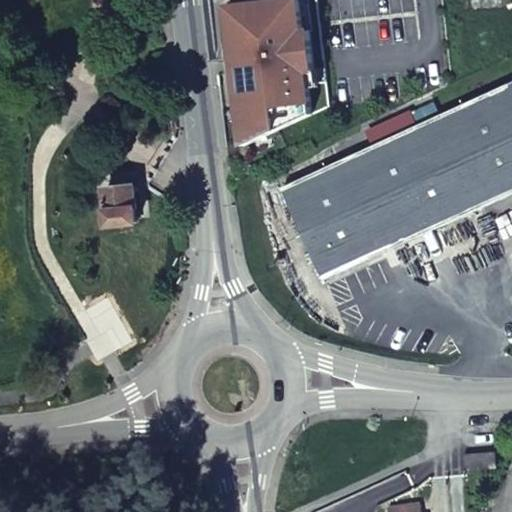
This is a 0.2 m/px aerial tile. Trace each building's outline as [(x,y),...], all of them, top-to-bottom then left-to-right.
[(230,0),(247,145),(331,107),(319,0),(298,0),(293,1),(293,0),(230,0)] [(502,0),(470,0),(472,12),(504,9),(502,0)] [(511,84),(444,116),(284,190),(326,283),(511,196),(511,84)] [(138,223),(133,188),(107,191),(112,226),(138,223)] [(498,455),(465,456),(466,470),(499,469),(498,455)]
